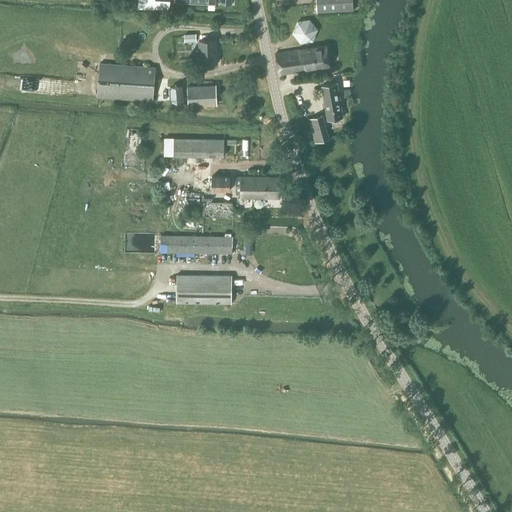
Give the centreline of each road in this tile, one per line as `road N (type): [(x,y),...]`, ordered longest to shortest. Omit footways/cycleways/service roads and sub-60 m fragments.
road 1 (tertiary): [(484,511),(370,328),(311,214),(256,0)]
road 2 (track): [(0,299),(131,304),(153,293),(164,269),(234,268),(309,291),(347,286)]
